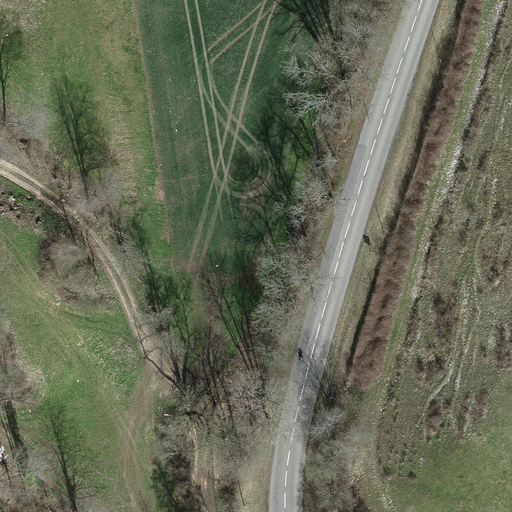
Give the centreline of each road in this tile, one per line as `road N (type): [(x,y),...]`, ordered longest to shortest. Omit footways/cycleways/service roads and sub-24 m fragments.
road 1 (primary): [(421,0),(296,407),(284,511)]
road 2 (track): [(0,160),(102,247),(156,361),(204,405),(222,511)]
